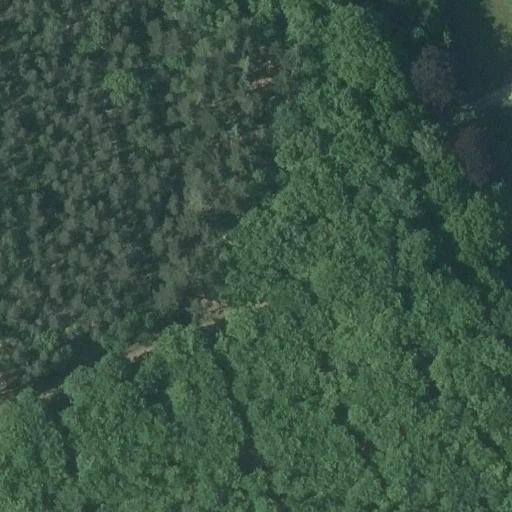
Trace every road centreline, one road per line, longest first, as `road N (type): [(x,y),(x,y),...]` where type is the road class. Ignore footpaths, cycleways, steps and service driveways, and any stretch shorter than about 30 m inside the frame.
road 1 (track): [(0,403),(433,237)]
road 2 (tertiary): [(511,291),(371,0)]
